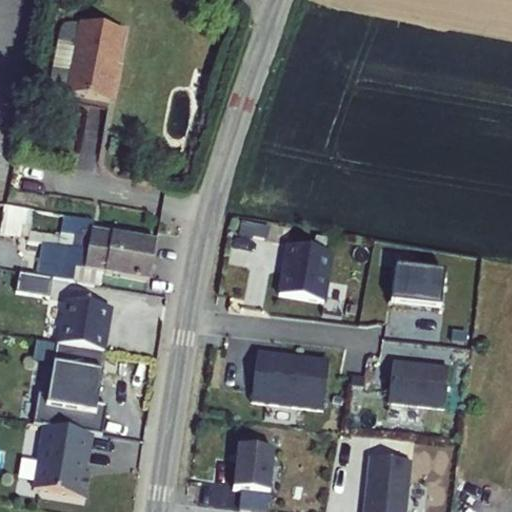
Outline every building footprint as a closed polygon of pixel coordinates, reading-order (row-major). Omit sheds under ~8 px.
[(127,30),(84,23),(84,27),(80,49),(58,45),(52,81),(61,90),(73,92),(72,96),(116,102),(127,30)] [(61,30),(58,45),(80,49),(84,27),(70,25),(69,32),(61,30)] [(0,237),(28,242),(32,211),(0,206),(0,237)] [(155,235),(96,226),(94,241),(152,250),(155,235)] [(322,288),(332,239),(287,230),(283,247),(285,247),(283,257),(282,257),(277,279),(322,288)] [(71,257),(90,260),(94,241),(39,232),(34,267),(69,272),(71,257)] [(149,269),(152,250),(94,241),(90,260),(149,269)] [(445,259),(395,254),(391,291),(441,296),(445,259)] [(18,279),(17,298),(51,299),(51,280),(18,279)] [(58,330),(102,337),(104,323),(102,323),(103,313),(106,313),(109,293),(64,287),(58,330)] [(325,396),(330,347),(283,342),(281,344),(275,343),(275,341),(258,339),(253,388),(325,396)] [(451,357),(394,350),(389,390),(446,397),(451,357)] [(91,420),(100,422),(105,392),(95,391),(100,358),(50,351),(45,382),(35,380),(31,411),(42,413),(91,420)] [(87,447),(91,420),(42,413),(33,476),(85,484),(89,458),(81,457),(83,447),(87,447)] [(277,435),(240,432),(236,475),(245,476),(272,478),(277,435)] [(413,448),(370,443),(363,507),(406,511),(413,448)] [(270,497),(272,478),(245,476),(244,494),(270,497)]
